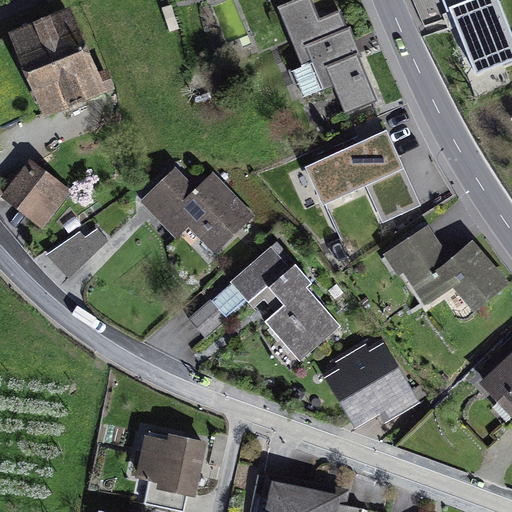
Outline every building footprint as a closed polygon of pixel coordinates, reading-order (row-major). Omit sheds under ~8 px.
[(346,114),(376,102),(359,58),(362,57),(349,29),(347,30),(341,14),(319,23),(309,0),(302,0),(279,10),(303,68),(294,72),(304,98),(335,87),(346,114)] [(500,0),(442,0),(455,36),(487,26),(496,48),(511,42),(511,20),(507,7),(503,8),(500,0)] [(107,71),(98,74),(70,11),(9,36),(47,120),(117,91),(107,71)] [(481,94),(511,77),(506,69),(476,86),(481,94)] [(384,227),(422,208),(388,132),(305,170),(323,209),(367,189),(384,227)] [(0,200),(43,230),(71,191),(31,162),(0,200)] [(214,257),(255,217),(213,174),(196,190),(176,170),(140,203),(175,241),(188,230),(214,257)] [(475,315),(511,285),(472,243),(453,260),(428,226),(382,257),(398,279),(404,276),(425,308),(453,289),(475,315)] [(80,232),(46,256),(70,279),(108,242),(98,229),(86,238),(80,232)] [(300,362),(341,327),(308,290),(313,285),(277,242),(189,321),(205,340),(247,303),(255,311),(264,301),(276,315),(265,324),(300,362)] [(339,367),(322,376),(355,431),(380,416),(385,424),(420,404),(383,340),(367,350),(364,343),(335,360),(339,367)] [(511,354),(479,385),(511,419),(511,354)] [(0,511),(51,511),(68,385),(0,376),(0,511)] [(194,500),(207,445),(169,436),(168,442),(145,437),(136,480),(149,483),(144,505),(173,511),(184,511),(187,498),(194,500)] [(362,511),(363,511),(348,507),(350,491),(266,474),(266,477),(258,476),(250,511),(362,511)]
